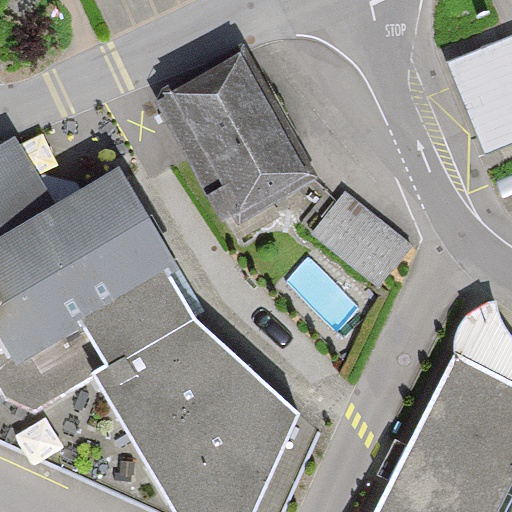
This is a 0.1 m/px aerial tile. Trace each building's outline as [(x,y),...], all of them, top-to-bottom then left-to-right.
[(511,150),(511,68),(504,49),(449,71),(486,161),(511,150)] [(169,112),(238,236),(325,188),(256,64),(169,112)] [(144,178),(75,220),(32,149),(0,168),(0,339),(19,328),(46,373),(110,335),(193,284),(204,278),(144,178)] [(421,248),(354,198),(321,242),(387,292),(421,248)] [(201,511),(287,511),(321,419),(222,332),(193,284),(110,335),(136,377),(124,384),(201,511)] [(511,511),(511,351),(499,335),(494,313),(475,317),(463,325),(455,336),(451,350),(449,363),(378,511),(511,511)]
